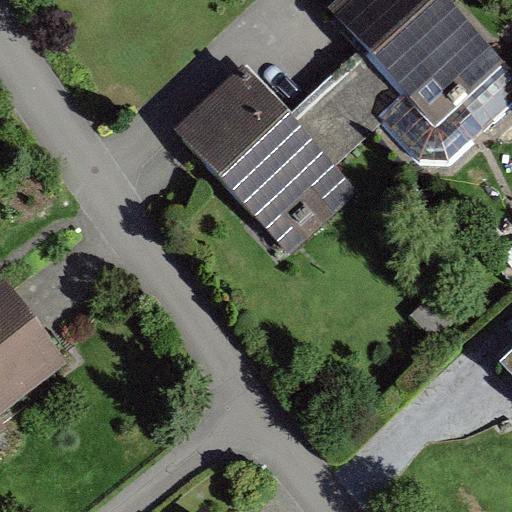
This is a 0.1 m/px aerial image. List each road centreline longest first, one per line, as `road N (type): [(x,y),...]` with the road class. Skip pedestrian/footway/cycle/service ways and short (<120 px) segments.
road 1 (residential): [(257,410),(0,38)]
road 2 (residential): [(128,511),(257,410)]
road 3 (residential): [(333,511),(257,410)]
